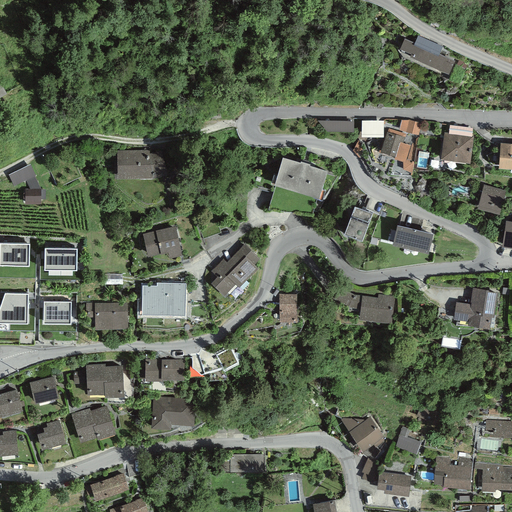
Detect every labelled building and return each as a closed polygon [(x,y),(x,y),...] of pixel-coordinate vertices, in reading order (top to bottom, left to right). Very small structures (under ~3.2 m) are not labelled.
[(404,39),(400,49),(411,54),(410,58),(449,75),(455,62),(439,55),(443,47),(418,36),(414,43),(404,39)] [(401,119),(399,130),(411,134),(418,136),(420,122),(401,119)] [(317,121),(326,131),(353,133),(353,122),(317,121)] [(361,121),(361,138),(383,138),(383,121),(361,121)] [(406,135),(388,129),(380,153),(395,158),(394,159),(403,162),(403,170),(412,173),(416,144),(412,143),(411,146),(403,143),(406,135)] [(474,137),(444,133),(440,160),(470,164),(474,137)] [(511,144),(501,144),(499,169),(511,170),(511,144)] [(150,151),(117,151),(116,180),(154,180),(170,174),(162,147),(150,151)] [(421,150),(419,165),(428,166),(430,151),(421,150)] [(283,158),(274,186),(318,200),(327,172),(309,166),(310,165),(300,162),(300,163),(283,158)] [(30,163),(8,174),(13,185),(35,174),(30,163)] [(483,185),(477,209),(499,216),(506,191),(483,185)] [(44,189),(26,189),(26,204),(44,204),(44,189)] [(354,207),(344,235),(362,242),(372,214),(354,207)] [(511,222),(506,221),(502,248),(511,249),(511,222)] [(397,226),(392,246),(428,255),(433,235),(397,226)] [(176,227),(142,235),(148,258),(168,253),(169,258),(182,255),(176,227)] [(29,245),(0,243),(0,265),(29,266),(29,245)] [(223,259),(211,271),(217,277),(211,284),(225,298),(237,286),(239,288),(258,269),(254,265),(260,259),(245,244),(227,262),(223,259)] [(77,250),(45,249),(44,271),(76,272),(77,250)] [(143,286),(142,315),(185,316),(186,284),(157,283),(157,286),(143,286)] [(489,290),(472,288),(470,305),(455,303),(453,320),(468,322),(467,327),(489,330),(491,318),(494,318),(497,293),(489,292),(489,290)] [(348,308),(360,310),(362,296),(353,295),(340,289),(333,299),(348,308)] [(4,294),(0,307),(0,323),(28,325),(28,294),(4,294)] [(279,294),(279,323),(297,323),(297,294),(279,294)] [(360,310),(359,320),(391,324),(395,296),(378,294),(377,298),(362,296),(360,310)] [(44,302),(44,324),(71,324),(71,303),(44,302)] [(95,318),(95,330),(128,329),(127,303),(85,304),(86,318),(95,318)] [(446,330),(445,339),(460,341),(462,333),(446,330)] [(231,346),(215,353),(199,358),(205,374),(223,368),(224,371),(238,363),(231,346)] [(146,360),(145,382),(163,382),(163,381),(184,381),(185,360),(146,360)] [(86,365),(87,396),(104,395),(103,367),(105,367),(104,364),(86,365)] [(103,367),(104,395),(105,399),(124,397),(122,366),(105,367),(103,367)] [(84,370),(73,371),(74,384),(85,383),(84,370)] [(29,383),(35,404),(59,399),(54,377),(29,383)] [(0,418),(23,412),(16,390),(0,394),(0,418)] [(153,397),(151,429),(171,430),(171,425),(193,427),(195,400),(153,397)] [(106,406),(90,412),(95,426),(93,427),(97,438),(97,441),(116,435),(106,406)] [(433,413),(420,407),(416,416),(430,422),(433,413)] [(95,426),(90,412),(89,409),(71,414),(80,443),(97,438),(93,427),(95,426)] [(343,418),(341,420),(361,453),(384,437),(370,416),(365,420),(343,418)] [(44,432),(37,435),(42,451),(66,444),(59,420),(46,424),(47,427),(43,428),(44,432)] [(493,431),(493,438),(511,438),(511,421),(485,420),(485,430),(493,431)] [(410,429),(402,426),(395,447),(417,454),(421,442),(407,437),(410,429)] [(0,457),(18,455),(15,431),(2,432),(3,435),(0,435),(0,457)] [(263,454),(230,455),(230,473),(264,473),(263,454)] [(450,459),(436,457),(433,484),(443,485),(443,488),(470,490),(473,459),(458,458),(458,466),(450,465),(450,459)] [(379,466),(368,459),(361,473),(364,474),(361,479),(371,482),(379,466)] [(503,465),(475,463),(474,469),(483,470),(481,492),(495,493),(495,490),(511,490),(511,467),(503,467),(503,465)] [(384,491),(384,494),(408,497),(411,476),(379,472),(377,490),(384,491)] [(123,474),(90,486),(95,502),(129,490),(123,474)] [(110,511),(147,511),(143,499),(119,507),(109,510),(110,511)] [(336,511),(334,500),(312,505),(313,511),(336,511)]
